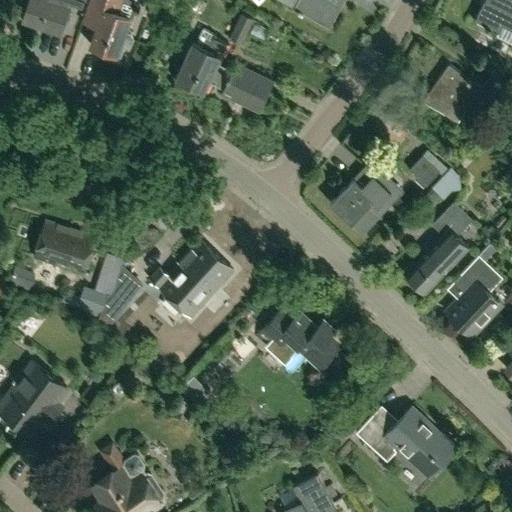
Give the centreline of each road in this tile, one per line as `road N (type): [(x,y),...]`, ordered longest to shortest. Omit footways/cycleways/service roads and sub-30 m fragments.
road 1 (residential): [(511,430),(268,197)]
road 2 (residential): [(268,197),(162,125),(0,70)]
road 3 (residential): [(268,197),(416,0)]
